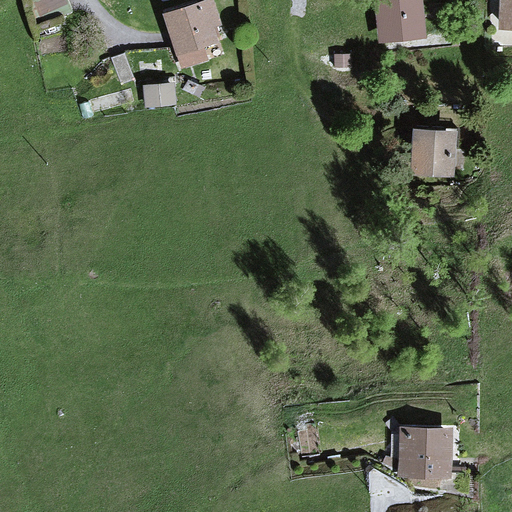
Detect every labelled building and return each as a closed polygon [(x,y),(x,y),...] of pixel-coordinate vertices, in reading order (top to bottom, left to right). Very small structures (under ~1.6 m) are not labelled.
[(34,0),(39,10),(65,0),(34,0)] [(421,0),(375,0),(380,44),(426,39),(421,0)] [(511,0),(497,0),(498,31),(511,30),(511,0)] [(211,2),(162,18),(180,70),(208,61),(205,48),(216,45),(211,2)] [(174,84),(144,87),(147,110),(177,107),(174,84)] [(454,132),(413,132),(412,178),(453,178),(454,132)] [(449,428),(400,428),(400,480),(449,480),(449,428)]
